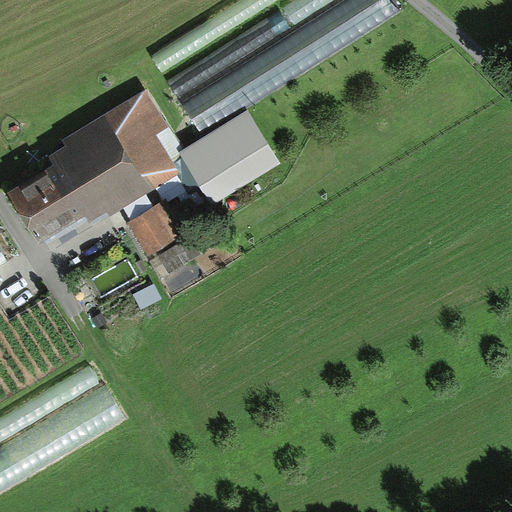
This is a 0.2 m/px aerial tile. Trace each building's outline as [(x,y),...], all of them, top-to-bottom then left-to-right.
[(235,0),(152,52),(163,69),(275,0),(235,0)] [(299,0),(168,80),(178,95),(333,0),(299,0)] [(389,0),(343,0),(180,102),(199,132),(397,9),(389,0)] [(56,162),(13,189),(42,237),(85,211),(91,220),(175,169),(165,153),(177,146),(164,126),(181,116),(161,83),(49,151),(56,162)] [(185,148),(214,197),(276,160),(247,111),(185,148)] [(180,233),(160,200),(130,218),(150,251),(180,233)] [(92,363),(0,417),(0,492),(125,418),(92,363)]
